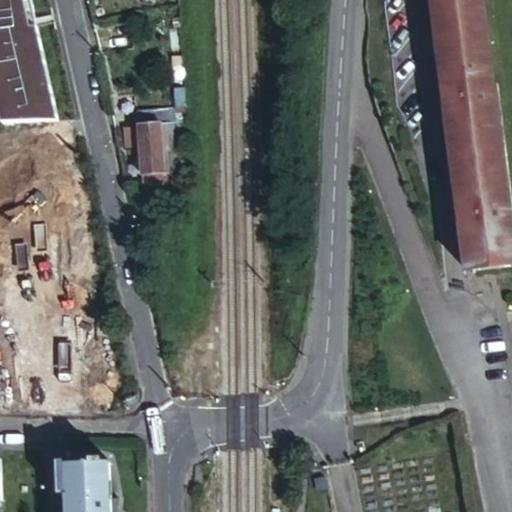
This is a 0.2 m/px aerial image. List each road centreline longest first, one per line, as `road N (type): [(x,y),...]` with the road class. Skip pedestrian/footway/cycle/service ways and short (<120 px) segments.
road 1 (tertiary): [(345,0),(322,378),(295,410),(177,440)]
road 2 (residential): [(177,440),(160,408),(139,322),(74,0)]
road 3 (residential): [(177,440),(142,425),(0,423)]
